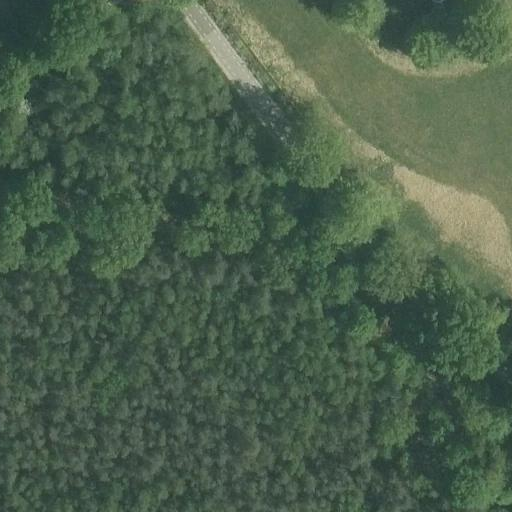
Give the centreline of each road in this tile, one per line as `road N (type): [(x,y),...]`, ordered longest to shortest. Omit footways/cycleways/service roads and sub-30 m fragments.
road 1 (unclassified): [(511,371),(392,265),(188,0)]
road 2 (track): [(426,300),(500,511)]
road 3 (track): [(0,90),(99,0)]
